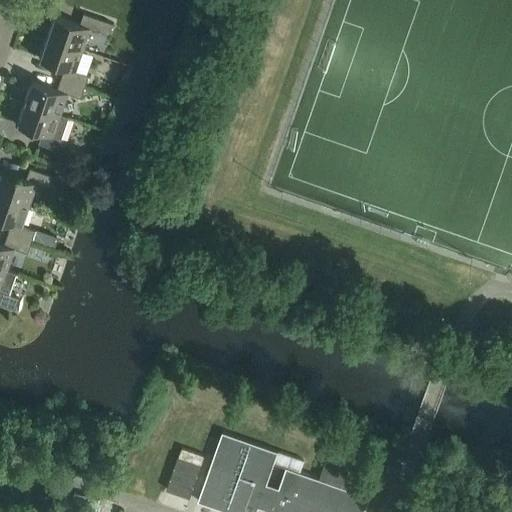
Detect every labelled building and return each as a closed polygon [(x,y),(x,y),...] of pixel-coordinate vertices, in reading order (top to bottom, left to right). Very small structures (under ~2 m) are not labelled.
[(53,15),(46,37),(81,49),(89,28),(108,35),(112,23),(82,12),(78,24),(53,15)] [(81,49),(46,37),(38,58),(64,67),(60,78),(84,86),(88,75),(74,70),(81,49)] [(31,81),(23,102),(59,114),(66,93),(80,98),(84,86),(60,78),(56,89),(31,81)] [(67,117),(59,114),(23,102),(16,124),(41,132),(37,144),(61,152),(65,140),(60,138),(67,117)] [(0,194),(28,204),(35,183),(55,190),(58,178),(29,168),(25,179),(0,170),(0,194)] [(6,233),(30,242),(34,230),(21,225),(28,204),(0,194),(0,218),(10,222),(6,233)] [(30,242),(6,233),(2,245),(0,243),(0,267),(5,270),(13,248),(26,253),(30,242)] [(0,285),(5,270),(0,267),(0,304),(13,309),(17,297),(0,291),(0,285)] [(304,460),(223,431),(199,500),(232,511),(256,511),(258,506),(271,511),(270,511),(364,511),(370,497),(300,472),(304,460)] [(201,465),(177,457),(167,489),(190,497),(201,465)] [(456,490),(421,477),(414,496),(450,509),(456,490)] [(99,497),(74,493),(72,503),(97,508),(99,497)] [(69,499),(48,495),(46,507),(66,511),(69,499)]
